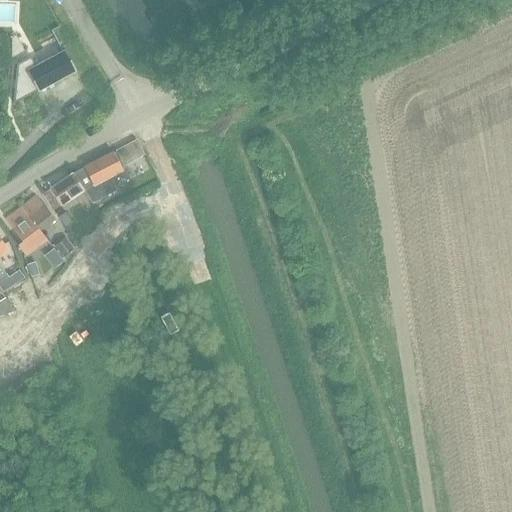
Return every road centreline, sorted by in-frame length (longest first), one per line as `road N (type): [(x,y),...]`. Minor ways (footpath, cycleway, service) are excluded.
road 1 (track): [(255,511),(169,180),(138,116)]
road 2 (unclassified): [(138,116),(382,0)]
road 3 (residential): [(0,196),(138,116)]
road 4 (residential): [(71,0),(138,116)]
